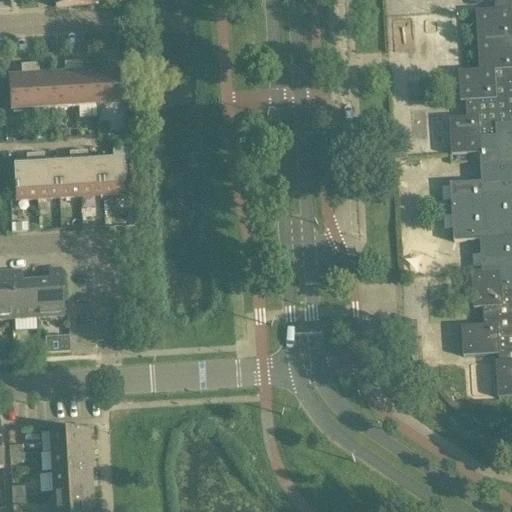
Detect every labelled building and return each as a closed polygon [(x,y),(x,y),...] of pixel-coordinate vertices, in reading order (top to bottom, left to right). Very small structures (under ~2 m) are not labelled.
[(0,0),(0,11),(10,11),(8,0),(0,0)] [(90,6),(89,0),(53,0),(54,9),(90,6)] [(511,0),(495,0),(496,12),(476,13),(480,71),(458,72),(460,102),(466,102),(467,119),(450,120),(452,157),(480,155),(482,155),(481,149),(498,148),(498,162),(511,161),(511,0)] [(94,72),(96,108),(118,106),(116,60),(106,61),(107,71),(94,72)] [(72,63),(75,109),(96,108),(94,72),(81,72),(81,62),(72,63)] [(51,74),(53,110),(75,109),(72,63),(63,63),(64,73),(51,74)] [(31,111),(29,65),(20,66),(20,76),(7,77),(9,112),(31,111)] [(29,65),(31,111),(53,110),(51,74),(38,75),(37,65),(29,65)] [(406,142),(394,143),(393,143),(394,160),(395,159),(407,159),(406,142)] [(481,242),(483,272),(501,271),(502,289),(511,288),(511,161),(498,162),(498,148),(481,149),(482,155),(480,155),(482,183),(451,185),(454,243),(481,242)] [(99,161),(101,197),(124,196),(121,150),(111,151),(112,161),(99,161)] [(80,199),(101,197),(99,161),(87,162),(86,152),(77,153),(80,199)] [(58,200),(80,199),(77,153),(68,153),(69,163),(56,164),(58,200)] [(14,202),(37,201),(34,155),(25,156),(26,166),(12,167),(14,202)] [(37,201),(58,200),(56,164),(43,165),(43,155),(34,155),(37,201)] [(35,284),(36,320),(63,318),(60,270),(47,271),(48,283),(35,284)] [(511,288),(502,289),(501,271),(483,272),(472,273),(474,310),(483,309),(484,327),(462,328),(464,358),(500,356),(500,364),(496,364),(498,399),(511,398),(511,288)] [(20,272),(8,273),(10,321),(14,321),(15,333),(36,331),(35,320),(36,320),(35,284),(21,284),(20,272)] [(0,321),(10,321),(8,273),(0,273),(0,321)] [(68,338),(58,338),(58,339),(59,353),(59,354),(69,354),(68,338)] [(411,339),(412,361),(423,361),(422,338),(411,339)] [(48,454),(89,451),(87,430),(47,433),(48,454)] [(8,448),(8,456),(22,455),(21,447),(8,448)] [(48,454),(50,474),(90,472),(89,451),(48,454)] [(8,456),(9,464),(22,463),(22,455),(8,456)] [(51,494),(91,492),(90,472),(50,474),(51,494)] [(10,489),(11,497),(24,496),(24,488),(10,489)] [(52,511),(92,511),(91,492),(51,494),(52,511)] [(25,504),(24,496),(11,497),(11,505),(25,504)]
